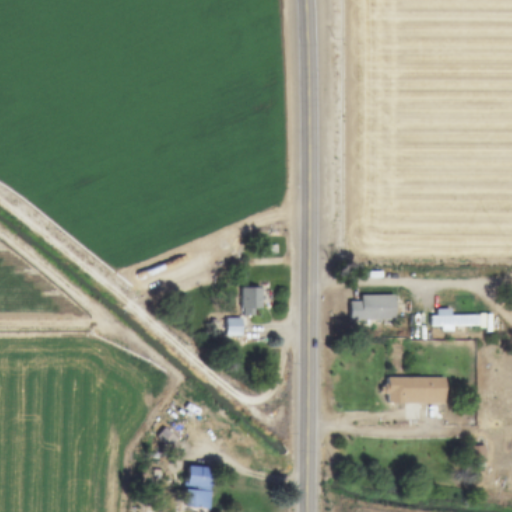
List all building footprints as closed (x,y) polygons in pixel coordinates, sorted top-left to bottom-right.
[(254,314),(254,308),(259,308),(259,287),(238,287),(238,314),(254,314)] [(391,319),(391,294),(353,294),(353,319),(391,319)] [(448,315),(448,308),(430,308),(429,327),(475,328),(476,315),(448,315)] [(239,336),(239,318),(224,318),(224,336),(239,336)] [(441,378),(383,378),(383,403),(441,403),(441,378)] [(163,432),(175,441),(194,416),(183,407),(163,432)] [(482,446),(466,446),(466,463),(483,463),(482,446)] [(206,509),(208,467),(183,466),(181,508),(206,509)]
